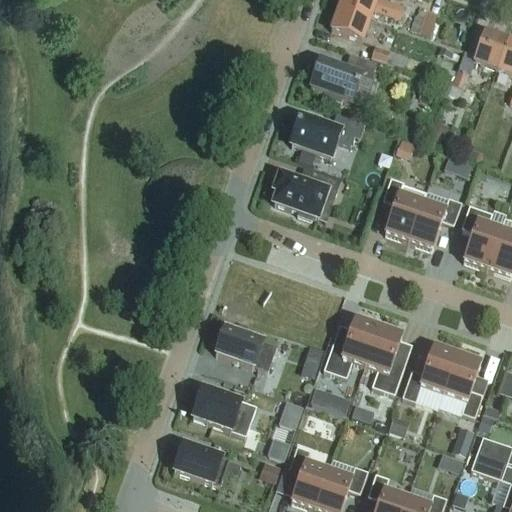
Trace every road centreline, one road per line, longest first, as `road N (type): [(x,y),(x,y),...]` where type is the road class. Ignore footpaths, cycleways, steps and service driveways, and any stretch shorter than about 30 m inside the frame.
road 1 (residential): [(122,507),(222,216)]
road 2 (residential): [(511,320),(222,216)]
road 3 (residential): [(222,216),(302,0)]
